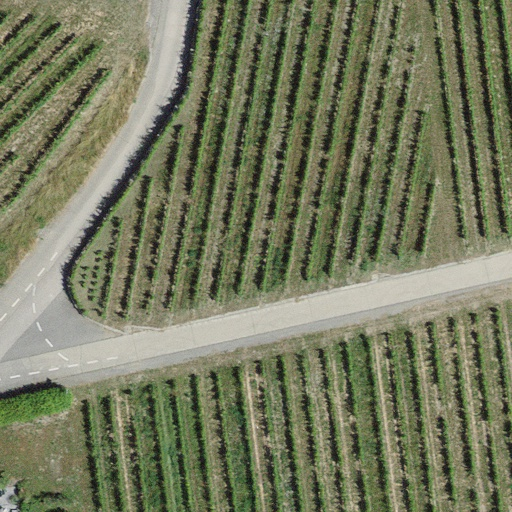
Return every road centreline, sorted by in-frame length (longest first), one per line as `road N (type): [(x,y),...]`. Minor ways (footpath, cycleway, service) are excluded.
road 1 (track): [(0,373),(511,258)]
road 2 (track): [(178,0),(172,53),(71,248),(0,331)]
